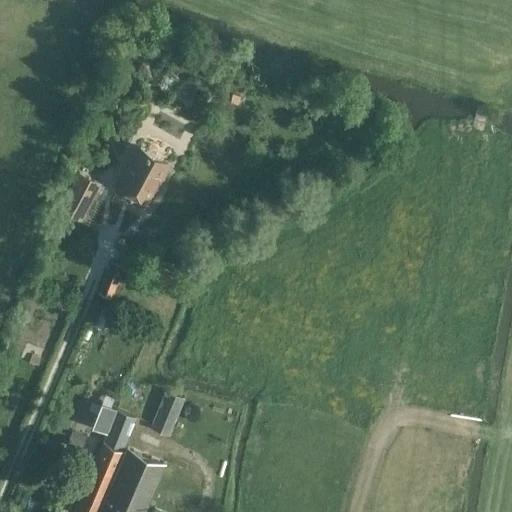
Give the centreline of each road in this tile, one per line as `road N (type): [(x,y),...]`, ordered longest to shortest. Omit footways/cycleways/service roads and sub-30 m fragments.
road 1 (track): [(511,71),(232,0)]
road 2 (track): [(511,434),(409,416),(392,422)]
